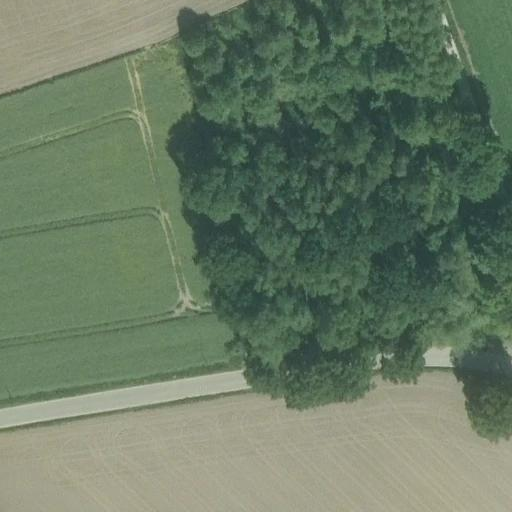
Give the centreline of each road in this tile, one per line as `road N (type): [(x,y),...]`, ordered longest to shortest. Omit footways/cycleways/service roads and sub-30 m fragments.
road 1 (tertiary): [(511,368),(421,357),(0,420)]
road 2 (unclassified): [(431,0),(511,232)]
